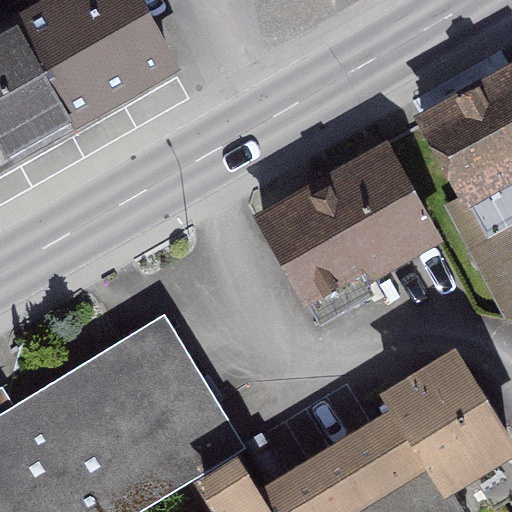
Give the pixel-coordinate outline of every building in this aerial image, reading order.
[(39,0),(20,11),(28,23),(12,32),(65,123),(164,68),(126,0),(39,0)] [(0,160),(65,123),(12,32),(0,38),(0,160)] [(511,80),(509,76),(459,104),(455,97),(418,118),(421,124),(463,199),(446,208),(468,249),(511,224),(511,80)] [(357,277),(427,237),(383,158),(261,227),(317,327),(368,298),(357,277)] [(511,242),(476,261),(505,315),(511,311),(511,242)] [(149,511),(246,454),(165,320),(0,419),(0,511),(149,511)] [(511,451),(451,362),(386,401),(394,413),(455,503),(511,467),(511,451)] [(460,511),(455,503),(394,413),(259,497),(239,461),(193,491),(204,511),(460,511)]
